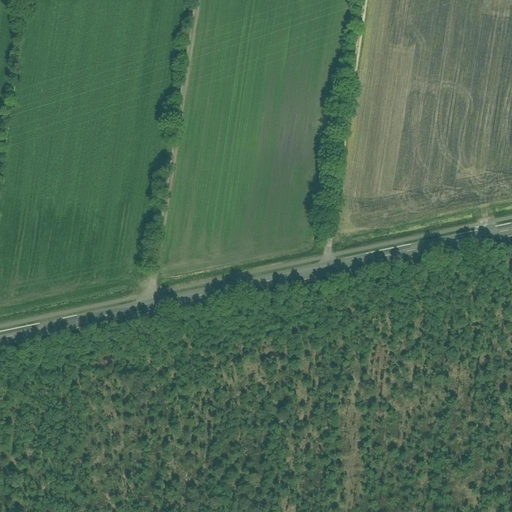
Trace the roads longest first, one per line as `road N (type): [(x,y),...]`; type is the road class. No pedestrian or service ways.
road 1 (secondary): [(0,339),(511,230)]
road 2 (track): [(147,308),(194,0)]
